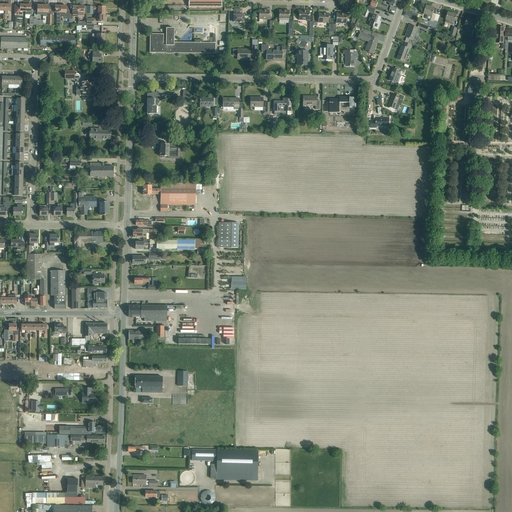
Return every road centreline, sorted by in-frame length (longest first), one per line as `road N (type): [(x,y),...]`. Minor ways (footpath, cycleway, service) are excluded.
road 1 (residential): [(131,78),(373,80),(404,0)]
road 2 (residential): [(30,224),(35,61),(0,56)]
road 3 (tertiary): [(119,462),(123,314)]
road 4 (residential): [(107,461),(112,314)]
